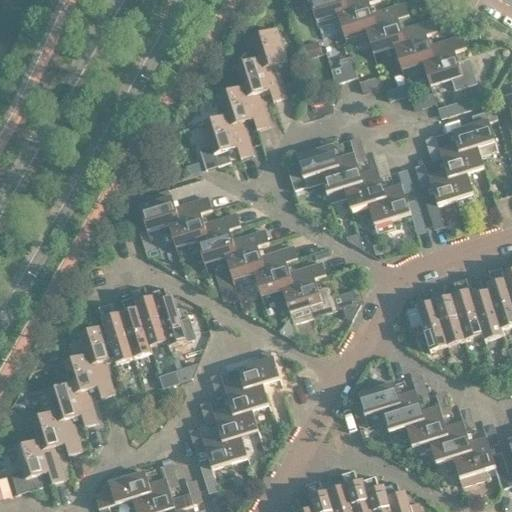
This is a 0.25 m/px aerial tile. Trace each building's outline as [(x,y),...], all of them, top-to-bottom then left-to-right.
[(305,12),(304,11),(310,9),(307,0),(303,0),(289,4),(292,16),(305,12)] [(314,23),(336,17),(368,7),(379,3),(378,0),(307,0),(310,9),(314,23)] [(371,15),(368,7),(336,17),(343,42),(365,35),(396,25),(408,21),(403,5),(371,15)] [(399,33),(396,25),(365,35),(372,57),(393,50),(425,40),(436,37),(432,23),(399,33)] [(252,39),(259,63),(268,93),(271,104),(285,100),(275,68),(286,64),(276,31),(252,39)] [(427,49),(425,40),(393,50),(400,73),(421,66),(454,56),(465,53),(461,39),(427,49)] [(317,44),(303,48),(307,60),(320,56),(317,44)] [(449,81),(453,93),(475,86),(467,61),(457,64),(454,56),(421,66),(428,88),(449,81)] [(334,87),(346,83),(357,80),(351,59),(340,62),(342,68),(330,72),(334,87)] [(258,96),(268,93),(259,63),(236,69),(242,90),(251,121),(255,133),(268,128),(258,96)] [(396,89),(404,87),(401,76),(393,79),(396,89)] [(379,79),(359,85),(358,85),(361,96),(383,89),(379,79)] [(241,124),(251,121),(242,90),(219,97),(225,119),(235,150),(239,162),(252,157),(241,124)] [(431,96),(410,103),(414,113),(434,107),(431,96)] [(456,105),(460,116),(470,112),(467,102),(456,105)] [(189,107),(173,133),(174,133),(184,130),(197,116),(194,106),(189,107)] [(454,146),(437,151),(440,161),(476,150),(479,159),(496,154),(494,145),(487,124),(497,121),(494,112),(471,119),(473,126),(451,133),(454,146)] [(202,125),(209,146),(197,150),(204,173),(229,165),(225,153),(235,150),(225,119),(202,125)] [(294,159),(296,166),(285,169),(293,194),(295,201),(305,198),(302,191),(306,190),(322,185),(319,175),(355,164),(352,155),(335,160),(331,148),(330,148),(328,141),(319,144),(321,151),(294,159)] [(427,178),(417,180),(420,191),(430,188),(429,187),(464,177),(482,171),(479,159),(476,150),(440,161),(440,162),(443,173),(427,178)] [(326,197),(328,206),(346,201),(343,192),(379,181),(376,171),(359,176),(355,165),(355,164),(319,175),(322,185),(326,197)] [(184,169),(187,178),(201,174),(198,165),(184,169)] [(430,188),(420,191),(426,211),(431,226),(440,223),(436,208),(455,203),(457,211),(473,206),(464,177),(429,187),(430,188)] [(403,196),(400,187),(382,193),(379,181),(343,192),(346,201),(349,212),(367,207),(403,196)] [(146,232),(167,226),(200,217),(211,213),(207,200),(174,210),(170,198),(168,199),(166,192),(138,201),(141,207),(139,208),(146,232)] [(391,222),(419,214),(415,201),(405,204),(403,196),(367,207),(373,227),(374,227),(377,236),(394,231),(391,222)] [(203,226),(200,217),(167,226),(174,249),(195,242),(228,232),(239,229),(235,216),(203,226)] [(317,228),(339,241),(334,223),(317,228)] [(231,242),(228,232),(195,242),(202,265),(224,259),(256,249),(268,245),(264,232),(231,242)] [(361,253),(362,252),(357,237),(345,240),(347,244),(361,253)] [(382,256),(379,246),(372,248),(375,258),(382,256)] [(252,275),(284,265),(296,261),(292,247),(259,258),(256,249),(224,259),(228,273),(231,282),(252,275)] [(500,275),(511,312),(511,259),(502,263),(505,274),(500,275)] [(280,292),(313,282),(325,278),(320,265),(287,275),(284,265),(252,275),(259,298),(280,292)] [(485,287),(500,338),(501,337),(499,331),(511,327),(511,312),(500,275),(499,270),(487,274),(490,285),(485,287)] [(227,302),(236,299),(231,282),(228,273),(219,275),(227,302)] [(479,337),(481,344),(483,343),(464,281),(451,285),(454,296),(449,298),(463,342),(479,337)] [(483,343),(500,338),(485,287),(484,287),(486,293),(481,294),(478,283),(466,286),(464,281),(483,343)] [(316,292),(313,282),(280,292),(290,322),(291,327),(336,313),(328,288),(316,292)] [(445,348),(463,342),(449,298),(444,299),(440,288),(428,292),(445,348)] [(129,293),(131,300),(133,299),(149,350),(150,349),(165,345),(166,344),(152,299),(151,300),(147,301),(143,289),(129,293)] [(149,294),(151,300),(152,299),(166,344),(165,345),(167,350),(195,341),(188,320),(187,320),(183,308),(175,311),(172,299),(166,301),(162,290),(149,294)] [(427,353),(445,348),(428,292),(416,295),(419,307),(413,309),(427,353)] [(133,299),(131,300),(128,301),(120,303),(124,315),(118,317),(131,361),(151,355),(150,349),(149,350),(133,299)] [(97,310),(102,327),(103,327),(113,361),(112,361),(114,367),(131,361),(118,317),(112,318),(108,306),(97,310)] [(357,306),(342,310),(345,320),(351,324),(360,307),(357,306)] [(290,322),(279,337),(298,348),(291,327),(290,322)] [(103,327),(102,327),(93,331),(79,335),(86,357),(87,357),(97,388),(96,389),(100,400),(113,396),(103,364),(112,361),(113,361),(103,327)] [(235,371),(239,383),(222,388),(225,398),(262,387),(279,381),(272,359),(270,360),(268,353),(256,357),(258,364),(235,371)] [(63,364),(70,385),(71,385),(80,417),(80,418),(83,427),(95,424),(85,392),(96,389),(97,388),(87,357),(86,357),(63,364)] [(363,419),(381,413),(417,402),(414,391),(396,397),(392,384),(356,395),(363,419)] [(414,391),(417,402),(427,399),(423,384),(412,387),(414,391)] [(64,446),(63,446),(67,457),(79,453),(69,421),(80,418),(80,417),(71,385),(70,385),(46,392),(53,413),(54,413),(64,446)] [(268,407),(262,387),(225,398),(229,410),(212,415),(215,424),(249,413),(268,407)] [(387,435),(404,429),(440,418),(437,407),(420,412),(417,402),(381,413),(387,435)] [(30,421),(37,442),(37,441),(48,473),(47,474),(51,485),(63,481),(53,449),(63,446),(64,446),(54,413),(53,413),(30,421)] [(215,424),(218,434),(201,440),(205,450),(239,439),(255,434),(249,413),(215,424)] [(410,449),(428,444),(464,433),(461,423),(444,428),(440,418),(404,429),(410,449)] [(487,449),(499,445),(495,431),(483,434),(485,439),(487,449)] [(434,466),(451,461),(487,449),(485,439),(468,444),(464,433),(428,444),(434,466)] [(209,472),(245,460),(239,439),(205,450),(205,452),(194,455),(206,494),(215,491),(209,472)] [(15,496),(33,491),(40,488),(37,477),(47,474),(48,473),(37,441),(37,442),(14,449),(21,470),(8,474),(15,496)] [(483,473),(494,469),(501,490),(510,487),(500,455),(490,458),(487,449),(451,461),(460,491),(486,483),(483,473)] [(352,473),(340,477),(350,511),(371,511),(362,482),(356,484),(352,473)] [(144,474),(107,485),(110,493),(113,506),(130,501),(167,489),(165,481),(147,486),(144,474)] [(331,511),(350,511),(340,477),(327,481),(331,492),(326,494),(331,511)] [(391,511),(384,488),(378,490),(374,479),(362,482),(371,511),(391,511)] [(0,502),(11,499),(5,480),(0,481),(0,502)] [(312,511),(331,511),(326,494),(321,495),(318,483),(305,487),(309,500),(312,511)] [(384,488),(391,511),(410,511),(409,508),(404,494),(398,496),(395,485),(384,488)] [(167,489),(130,501),(133,511),(170,511),(191,506),(189,497),(171,502),(167,489)] [(113,506),(110,493),(94,498),(97,511),(107,508),(113,506)] [(312,511),(309,500),(297,503),(299,511),(312,511)]
